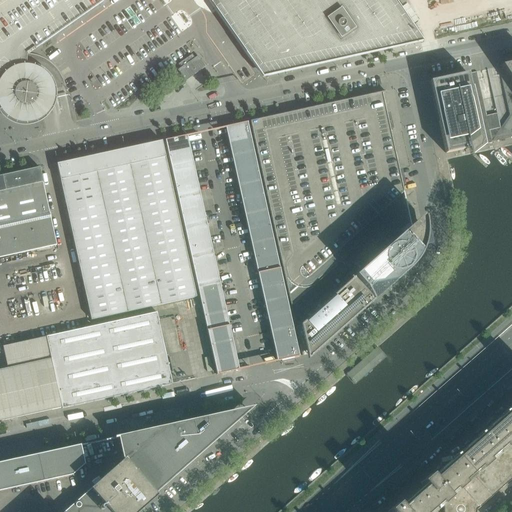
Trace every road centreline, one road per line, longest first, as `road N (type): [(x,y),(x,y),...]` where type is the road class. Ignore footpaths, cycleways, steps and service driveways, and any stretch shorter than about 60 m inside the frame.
road 1 (residential): [(0,153),(408,63)]
road 2 (residential): [(301,392),(413,293),(440,255),(440,212),(408,63)]
road 3 (residential): [(0,443),(261,383),(301,392)]
road 4 (secondary): [(511,318),(380,433),(336,486)]
road 5 (secondary): [(511,336),(336,486)]
road 6 (secondary): [(365,487),(511,357)]
road 7 (secondary): [(365,487),(404,469),(511,374)]
road 8 (residential): [(375,511),(511,392)]
road 9 (residential): [(166,511),(301,392)]
